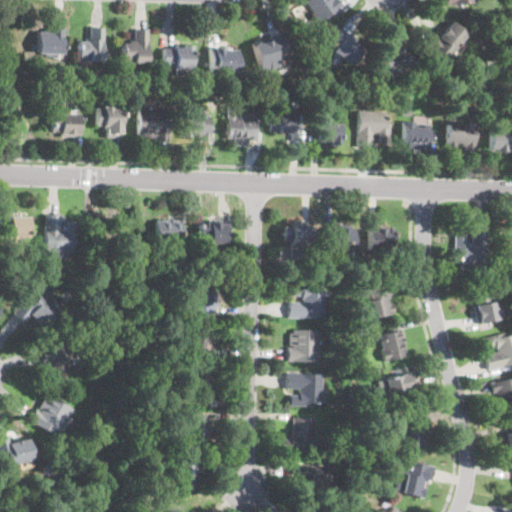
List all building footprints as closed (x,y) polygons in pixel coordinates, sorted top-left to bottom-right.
[(304,0),(301,2),(315,24),(340,9),(334,0),(304,0)] [(0,26),(0,39),(8,39),(8,18),(0,18),(0,26)] [(466,38),(450,21),(426,44),(442,60),(466,38)] [(35,53),(60,53),(60,27),(35,27),(35,53)] [(101,61),(101,27),(87,27),(87,39),(76,39),(76,61),(101,61)] [(120,41),(120,62),(145,63),(146,29),(132,29),(131,41),(120,41)] [(361,47),(338,30),(325,48),(349,65),(361,47)] [(277,57),(285,56),(281,35),(251,41),(257,70),(279,66),(277,57)] [(171,74),(189,74),(189,46),(161,46),(161,65),(171,65),(171,74)] [(408,70),(408,46),(379,46),(379,70),(408,70)] [(208,48),(208,70),(237,70),(237,48),(208,48)] [(76,136),(76,113),(60,113),(60,102),(48,102),(48,136),(76,136)] [(120,107),(100,107),(100,135),(120,135),(120,107)] [(135,107),(135,139),(166,139),(166,107),(135,107)] [(253,141),(253,118),(232,118),(232,108),(224,108),(224,141),(253,141)] [(298,111),(267,110),(267,131),(285,132),(285,140),(297,141),(298,111)] [(370,147),(370,142),(385,143),(386,111),(356,110),(355,146),(370,147)] [(181,139),(207,139),(207,115),(181,115),(181,139)] [(427,150),(428,122),(400,121),(400,149),(427,150)] [(338,123),(315,123),(315,145),(338,145),(338,123)] [(445,124),(445,147),(473,147),(473,124),(445,124)] [(511,130),(487,130),(487,153),(511,153),(511,130)] [(72,250),(73,221),(59,221),(59,213),(42,213),(42,250),(72,250)] [(7,233),(24,233),(24,214),(7,214),(7,233)] [(153,241),(180,241),(180,218),(153,218),(153,241)] [(224,220),(198,220),(198,241),(224,241),(224,220)] [(323,223),(323,249),(348,249),(348,223),(323,223)] [(310,224),(288,224),(288,244),(310,244),(310,224)] [(391,227),(365,227),(366,250),(392,249),(391,227)] [(452,271),(485,271),(485,229),(468,228),(468,234),(452,234),(452,271)] [(511,235),(498,235),(498,259),(511,259),(511,235)] [(213,278),(188,278),(188,313),(213,313),(213,278)] [(369,316),(393,312),(388,283),(364,287),(369,316)] [(287,317),(322,318),(322,285),(287,285),(287,317)] [(35,297),(28,306),(23,303),(18,310),(39,325),(51,309),(35,297)] [(496,319),(493,300),(472,303),(475,322),(496,319)] [(211,327),(185,327),(185,358),(211,358),(211,327)] [(317,360),(317,329),(284,329),(284,360),(317,360)] [(381,359),(404,356),(400,329),(377,332),(381,359)] [(482,351),(485,367),(511,362),(511,331),(481,336),(483,351),(482,351)] [(57,343),(34,347),(38,367),(61,362),(57,343)] [(183,401),(210,401),(210,369),(183,369),(183,401)] [(287,389),(287,405),(319,405),(319,372),(284,372),(284,389),(287,389)] [(410,372),(383,375),(386,402),(405,400),(404,389),(412,388),(410,372)] [(511,376),(491,381),(498,409),(511,405),(511,376)] [(70,409),(45,394),(28,421),(54,437),(70,409)] [(393,415),(397,446),(426,443),(422,412),(393,415)] [(207,417),(183,417),(183,445),(207,445),(207,417)] [(289,437),(281,437),(281,449),(312,449),(312,417),(289,417),(289,437)] [(501,450),(511,450),(511,431),(501,431),(501,450)] [(0,447),(4,464),(31,457),(26,436),(0,442),(0,447)] [(194,458),(174,458),(174,486),(194,486),(194,458)] [(432,466),(407,459),(401,478),(396,476),(392,488),(416,495),(421,479),(427,481),(432,466)] [(319,463),(296,463),(296,484),(319,484),(319,463)] [(326,472),(305,470),(302,492),(324,494),(326,472)] [(401,511),(385,501),(377,511),(401,511)]
